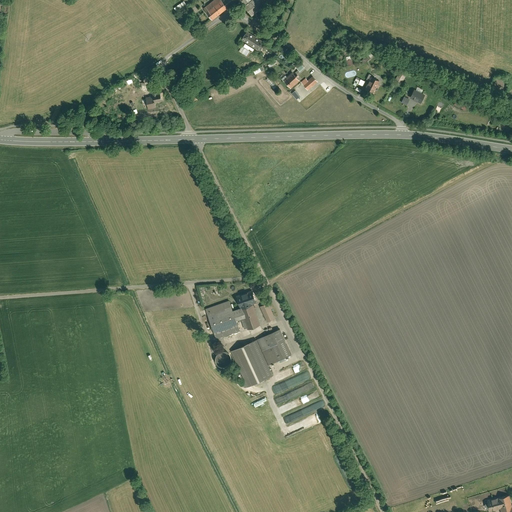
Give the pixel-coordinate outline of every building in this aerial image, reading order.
[(173,7),(176,12),(186,5),(183,0),(173,7)] [(210,0),(202,6),(210,16),(230,0),(233,0),(237,5),(241,2),(251,14),(269,0),(210,0)] [(258,49),(263,41),(247,31),(242,39),(258,49)] [(254,49),(244,43),(242,46),(252,52),(254,49)] [(367,55),(360,60),(363,63),(370,58),(367,55)] [(293,67),(298,72),(303,67),(298,62),(293,67)] [(252,70),(254,74),(263,70),(261,66),(252,70)] [(401,70),(395,78),(402,83),(407,75),(401,70)] [(285,80),(291,87),(299,80),(293,73),(285,80)] [(309,88),(317,82),(313,77),(305,83),(309,88)] [(360,85),(363,80),(355,77),(353,82),(360,85)] [(365,88),(373,93),(380,82),(372,77),(365,88)] [(421,102),(424,95),(414,90),(410,97),(421,102)] [(146,99),(147,108),(155,107),(155,103),(160,102),(160,93),(152,93),(153,99),(146,99)] [(460,104),(461,101),(455,98),(452,105),(464,110),(465,106),(460,104)] [(204,313),(212,334),(235,325),(232,319),(242,316),(247,328),(257,324),(249,301),(253,300),(249,289),(232,295),(236,307),(230,309),(228,305),(204,313)] [(268,300),(259,304),(266,319),(274,316),(269,307),(271,306),(268,300)] [(291,352),(278,324),(255,335),(261,348),(270,344),(277,358),(291,352)] [(245,342),(231,349),(249,386),(263,379),(245,342)] [(229,359),(229,358),(229,356),(228,355),(227,353),(226,352),(225,351),(224,351),(222,350),(221,350),(220,350),(218,351),(216,351),(215,353),(214,354),(213,356),(213,357),(213,358),(213,360),(214,362),(215,363),(216,364),(217,365),(218,365),(220,365),(221,365),(223,365),(224,365),(226,364),(227,363),(228,362),(228,360),(229,359)] [(276,381),(304,370),(302,364),(274,374),(276,381)] [(314,392),(305,395),(306,396),(301,398),(297,400),(297,401),(295,402),(296,406),(316,398),(314,392)] [(297,423),(300,431),(318,423),(315,415),(297,423)] [(505,493),(483,499),(485,509),(497,506),(498,511),(511,511),(511,505),(509,506),(505,493)]
